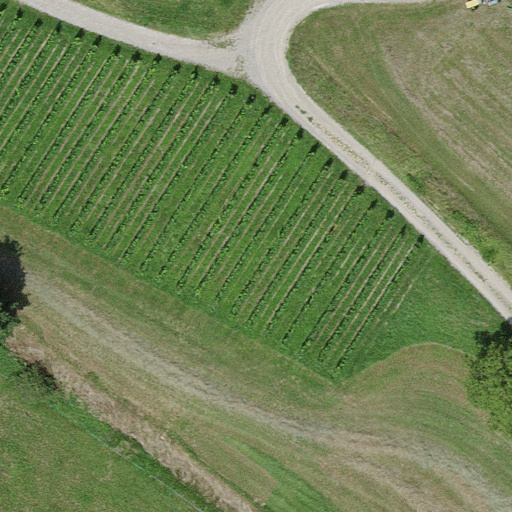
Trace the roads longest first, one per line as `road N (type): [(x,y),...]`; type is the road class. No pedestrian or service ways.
road 1 (track): [(511,313),(271,67)]
road 2 (track): [(46,0),(162,45),(271,67)]
